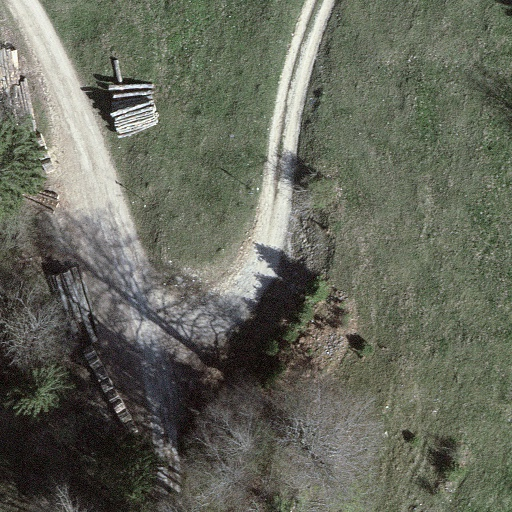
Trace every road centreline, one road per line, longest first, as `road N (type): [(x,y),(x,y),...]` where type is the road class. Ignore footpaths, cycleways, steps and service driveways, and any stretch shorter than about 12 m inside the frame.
road 1 (track): [(30,0),(113,190),(145,339),(160,511)]
road 2 (track): [(340,0),(302,116),(289,244),(256,314),(213,341),(145,339)]
